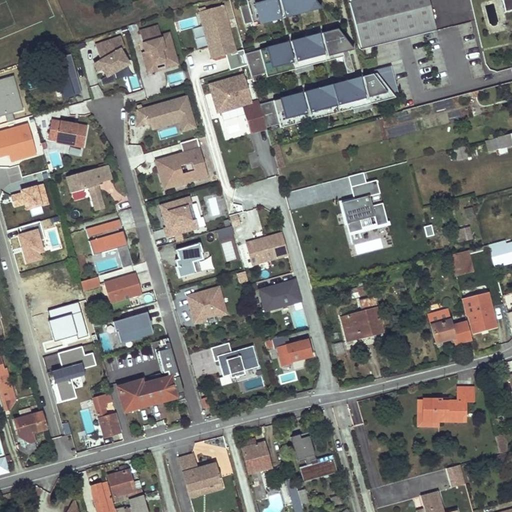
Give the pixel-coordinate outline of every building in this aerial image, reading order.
[(280,19),(275,0),(244,0),(246,5),(238,7),(242,24),(250,22),(251,26),(280,19)] [(280,0),(275,0),(280,19),(285,18),(280,0)] [(313,0),(280,0),(285,18),(321,9),(313,0)] [(434,30),(425,0),(353,0),(349,1),(362,49),(373,46),(434,30)] [(511,10),(511,0),(502,0),(506,12),(511,10)] [(226,4),(198,13),(214,63),(242,54),(226,4)] [(157,26),(139,32),(145,52),(142,53),(148,73),(157,70),(155,64),(163,61),(165,68),(177,64),(171,42),(163,44),(157,26)] [(338,29),(322,33),(329,60),(343,57),(342,52),(348,51),(345,39),(338,29)] [(322,33),(319,34),(326,61),(329,60),(322,33)] [(169,34),(160,36),(163,44),(171,42),(169,34)] [(326,61),(319,34),(291,41),(298,68),(326,61)] [(121,37),(95,46),(100,61),(94,65),(98,71),(102,69),(106,77),(100,80),(102,86),(116,82),(113,73),(129,64),(121,50),(125,48),(121,37)] [(291,41),(288,42),(295,69),(298,68),(291,41)] [(295,69),(288,42),(244,53),(251,76),(265,72),(266,76),(295,69)] [(353,71),(348,51),(342,52),(343,57),(347,73),(353,71)] [(70,55),(62,57),(63,62),(53,65),(63,100),(74,97),(73,96),(81,93),(76,76),(72,78),(69,70),(74,68),(70,55)] [(372,75),(362,78),(369,105),(399,98),(391,67),(369,72),(372,75)] [(218,112),(249,104),(242,77),(210,86),(218,112)] [(366,106),(359,78),(304,92),(311,120),(366,106)] [(362,78),(359,78),(366,106),(369,105),(362,78)] [(304,92),(301,93),(307,121),(311,120),(304,92)] [(307,121),(301,93),(259,104),(266,127),(279,124),(280,127),(307,121)] [(198,132),(195,121),(196,121),(188,95),(145,108),(153,133),(158,131),(176,126),(179,125),(183,136),(198,132)] [(242,106),(250,134),(266,129),(266,127),(259,104),(258,101),(249,104),(242,106)] [(87,128),(52,121),(48,141),(56,142),(56,144),(83,149),(87,128)] [(0,133),(0,157),(9,155),(23,151),(25,159),(36,156),(28,127),(0,133)] [(511,134),(485,141),(488,152),(511,145),(511,134)] [(205,147),(157,161),(165,192),(214,178),(205,147)] [(23,151),(9,155),(11,162),(25,159),(23,151)] [(107,166),(66,178),(71,194),(88,189),(89,190),(95,211),(104,209),(97,184),(112,180),(107,166)] [(363,173),(347,177),(353,198),(354,200),(341,203),(346,225),(349,234),(362,230),(360,220),(374,217),(376,227),(387,224),(387,222),(382,203),(371,206),(369,196),(379,194),(376,180),(365,183),(363,173)] [(22,194),(11,197),(14,207),(24,204),(26,210),(47,204),(42,186),(21,192),(22,194)] [(189,198),(185,200),(191,221),(195,220),(189,198)] [(353,198),(338,201),(344,226),(346,225),(341,203),(354,200),(353,198)] [(185,200),(160,207),(166,229),(164,229),(167,238),(198,229),(195,220),(191,221),(185,200)] [(471,207),(461,211),(465,220),(475,215),(471,207)] [(245,235),(262,230),(256,209),(239,214),(245,235)] [(229,218),(232,226),(240,224),(237,215),(229,218)] [(362,230),(349,234),(349,236),(390,225),(389,221),(387,222),(387,224),(376,227),(374,217),(360,220),(362,230)] [(119,220),(85,230),(88,239),(93,237),(94,241),(89,242),(93,256),(117,249),(122,268),(133,265),(123,232),(119,233),(118,230),(122,229),(119,220)] [(39,222),(18,228),(20,235),(17,236),(25,263),(39,260),(37,253),(42,252),(39,241),(44,240),(39,222)] [(426,238),(434,236),(431,225),(423,227),(426,238)] [(231,227),(216,231),(217,239),(233,235),(231,227)] [(455,230),(457,243),(473,240),(470,227),(455,230)] [(246,244),(252,266),(288,256),(282,234),(246,244)] [(221,242),(225,261),(236,259),(232,240),(221,242)] [(488,248),(492,259),(511,253),(511,247),(511,243),(505,244),(503,241),(488,245),(488,248)] [(200,244),(176,251),(178,260),(180,260),(181,266),(177,267),(175,267),(179,279),(200,273),(197,262),(203,260),(201,254),(203,254),(200,244)] [(451,255),(456,276),(472,272),(467,254),(488,248),(488,245),(484,246),(483,246),(451,255)] [(511,253),(492,259),(494,269),(511,263),(511,253)] [(245,272),(237,274),(239,283),(247,280),(245,272)] [(456,276),(457,280),(473,276),(472,272),(456,276)] [(135,274),(103,283),(109,304),(141,295),(135,274)] [(97,277),(80,282),(83,290),(100,286),(97,277)] [(259,291),(265,312),(301,302),(295,280),(259,291)] [(79,282),(71,284),(75,300),(83,297),(79,282)] [(366,286),(357,288),(359,296),(368,294),(366,286)] [(226,314),(219,287),(189,296),(192,308),(190,308),(193,321),(196,323),(204,321),(206,318),(215,315),(218,317),(226,314)] [(472,333),(496,327),(487,294),(461,300),(465,316),(468,315),(472,333)] [(347,341),(382,332),(373,297),(359,301),(362,312),(341,318),(347,341)] [(455,345),(471,340),(467,322),(450,327),(446,310),(428,315),(435,344),(453,339),(455,345)] [(147,313),(112,322),(115,333),(117,332),(120,343),(132,340),(132,341),(141,339),(141,337),(153,334),(147,313)] [(100,318),(91,321),(93,328),(102,325),(100,318)] [(287,336),(272,340),(274,350),(277,349),(282,367),(292,364),(291,363),(312,357),(307,340),(290,345),(287,336)] [(159,362),(162,361),(162,363),(174,360),(169,343),(165,344),(167,350),(156,353),(159,362)] [(252,346),(231,353),(228,343),(210,348),(214,362),(218,361),(223,377),(230,375),(244,371),(258,367),(252,346)] [(342,343),(331,346),(334,356),(345,353),(342,343)] [(81,347),(57,354),(61,369),(51,372),(60,404),(75,399),(70,380),(84,376),(82,370),(95,366),(92,354),(84,356),(81,347)] [(174,360),(162,363),(164,370),(161,371),(162,374),(168,372),(169,378),(159,381),(159,383),(143,387),(147,402),(148,405),(167,400),(168,401),(170,402),(171,402),(172,401),(173,400),(174,399),(184,396),(174,360)] [(219,379),(222,386),(232,383),(230,376),(219,379)] [(4,381),(0,381),(0,390),(6,412),(9,411),(11,407),(4,381)] [(117,387),(124,412),(138,408),(137,405),(147,402),(143,387),(141,381),(117,387)] [(472,402),(473,388),(458,388),(458,402),(440,401),(440,400),(423,400),(423,421),(439,421),(465,421),(465,402),(472,402)] [(109,395),(93,400),(103,438),(120,432),(115,414),(107,417),(103,405),(112,402),(109,395)] [(174,399),(176,405),(186,402),(184,396),(174,399)] [(439,427),(439,421),(423,421),(423,400),(418,400),(418,426),(439,427)] [(34,439),(33,434),(47,429),(43,413),(14,420),(21,447),(25,449),(27,445),(33,443),(34,442),(35,441),(35,440),(34,439)] [(503,436),(496,438),(500,454),(507,452),(503,436)] [(241,442),(243,448),(256,445),(254,438),(241,442)] [(243,448),(242,448),(249,474),(256,500),(266,498),(260,481),(257,482),(254,473),(258,472),(271,469),(264,442),(256,445),(243,448)] [(196,469),(192,455),(178,459),(189,498),(201,495),(199,488),(220,483),(214,464),(196,469)] [(0,459),(0,475),(9,474),(6,458),(0,459)] [(333,459),(312,466),(312,468),(334,462),(333,459)] [(300,469),(304,484),(312,481),(312,479),(333,472),(333,475),(337,473),(334,462),(312,468),(312,466),(300,469)] [(460,465),(448,468),(451,479),(463,476),(460,465)] [(129,500),(143,496),(139,481),(132,483),(128,471),(108,477),(114,497),(122,494),(124,499),(128,498),(129,500)] [(298,492),(294,479),(286,481),(294,511),(303,511),(302,506),(298,492)] [(115,511),(115,509),(107,482),(92,486),(92,494),(96,511),(115,511)] [(201,495),(222,489),(220,483),(199,488),(201,495)] [(305,490),(298,492),(302,506),(308,504),(305,490)] [(443,511),(438,492),(420,496),(424,509),(424,511),(443,511)] [(147,511),(143,496),(129,500),(132,511),(147,511)] [(74,501),(68,511),(78,511),(75,501),(74,501)]
